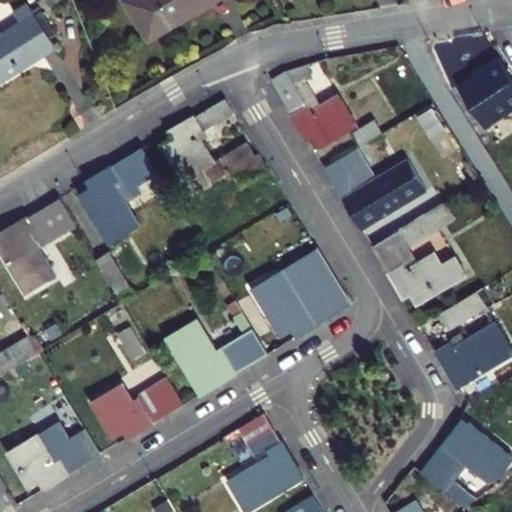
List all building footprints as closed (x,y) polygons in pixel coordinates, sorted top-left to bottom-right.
[(210,0),(136,0),(129,5),(148,39),(177,22),(176,20),(210,0)] [(52,38),(28,5),(13,14),(18,23),(0,34),(0,82),(43,55),(38,47),(52,38)] [(56,47),(52,38),(38,47),(43,55),(56,47)] [(511,110),(511,76),(499,57),(485,67),(486,69),(459,86),(486,128),(511,110)] [(329,63),(325,58),(284,71),(270,79),(306,139),(313,135),(321,145),(356,124),(338,94),(320,105),(305,78),(323,72),(321,68),(329,63)] [(233,112),(225,98),(169,131),(173,138),(163,144),(193,193),(229,171),(241,187),(268,170),(258,152),(253,155),(245,141),(215,160),(197,133),(233,112)] [(353,134),(360,145),(365,143),(382,132),(374,120),(353,134)] [(360,145),(324,167),(354,218),(362,214),(368,225),(425,188),(406,158),(374,179),(364,162),(373,156),(365,143),(360,145)] [(166,188),(142,148),(86,180),(86,182),(90,188),(79,194),(109,243),(140,225),(131,210),(166,188)] [(77,229),(60,201),(28,219),(26,217),(0,231),(0,251),(25,294),(55,276),(41,250),(77,229)] [(454,218),(444,203),(426,214),(373,246),(403,298),(410,295),(416,304),(466,274),(455,256),(440,265),(433,252),(415,262),(406,248),(454,218)] [(362,214),(354,218),(360,229),(368,225),(362,214)] [(204,252),(194,235),(174,246),(185,264),(204,252)] [(349,303),(315,247),(250,287),(280,336),(289,330),(294,337),(349,303)] [(135,294),(108,252),(96,260),(122,302),(135,294)] [(493,303),(484,286),(439,314),(449,329),(493,303)] [(124,315),(119,306),(100,318),(106,326),(124,315)] [(267,353),(241,312),(231,318),(243,338),(218,355),(196,320),(167,338),(200,394),(201,395),(235,374),(237,370),(267,353)] [(511,351),(511,348),(495,322),(465,340),(460,333),(451,338),(451,342),(435,351),(457,386),(511,351)] [(0,373),(37,352),(28,336),(0,352),(0,373)] [(183,404),(167,377),(150,387),(152,391),(132,402),(122,385),(92,403),(113,437),(124,431),(128,437),(183,404)] [(245,511),(302,476),(263,413),(237,428),(258,463),(227,482),(244,511),(245,511)] [(511,459),(511,454),(468,423),(461,431),(454,427),(437,449),(438,450),(420,473),(465,508),(475,500),(458,488),(449,481),(463,463),(480,475),(489,464),(501,473),(511,459)] [(99,454),(84,428),(65,438),(67,441),(47,453),(36,435),(7,452),(29,487),(39,482),(44,488),(69,474),(70,471),(99,454)] [(480,475),(463,463),(449,481),(458,488),(466,477),(475,483),(480,476),(480,475)] [(413,511),(408,502),(398,486),(384,502),(389,511),(423,511),(424,511),(423,511),(413,511)] [(323,511),(312,493),(281,511),(323,511)] [(423,511),(424,511),(417,498),(408,502),(413,511),(423,511)]
